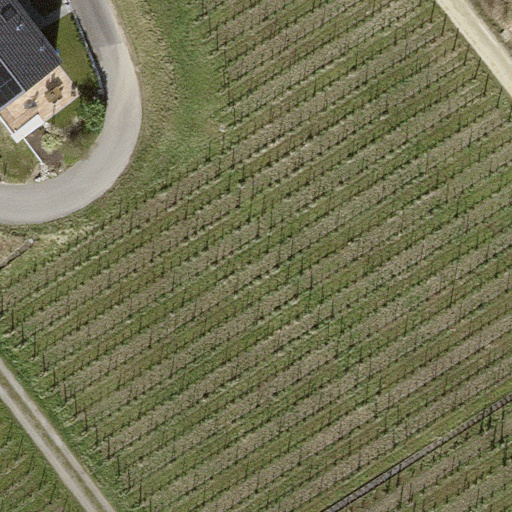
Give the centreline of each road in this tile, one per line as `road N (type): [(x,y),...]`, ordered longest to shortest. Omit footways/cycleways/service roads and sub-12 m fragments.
road 1 (residential): [(0,200),(17,206),(61,196),(100,171),(124,136),(124,76),(93,0)]
road 2 (track): [(101,511),(0,379)]
